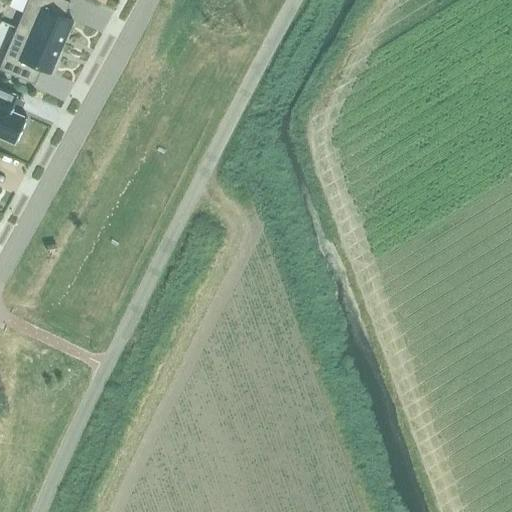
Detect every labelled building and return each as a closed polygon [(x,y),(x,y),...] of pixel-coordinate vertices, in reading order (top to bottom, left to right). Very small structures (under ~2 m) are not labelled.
[(28,0),(17,28),(16,30),(61,49),(73,21),(64,17),(71,2),(64,0),(28,0)] [(16,30),(0,67),(0,69),(35,84),(42,69),(51,73),(61,49),(16,30)] [(210,54),(176,40),(150,105),(168,112),(166,115),(186,123),(208,70),(205,69),(210,54)] [(0,88),(0,135),(16,143),(27,117),(12,111),(19,96),(0,88)] [(103,247),(69,233),(42,296),(60,304),(59,307),(79,316),(101,263),(97,261),(103,247)]
